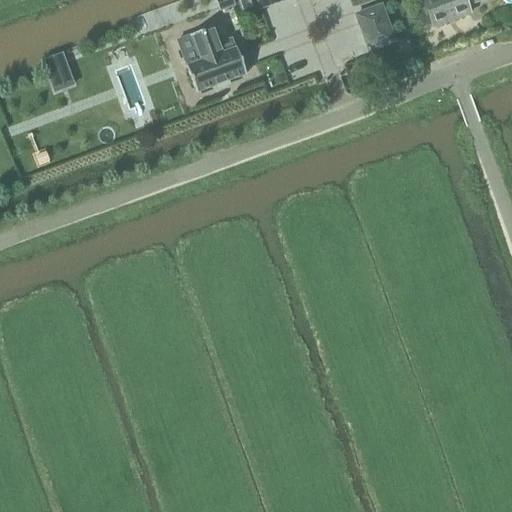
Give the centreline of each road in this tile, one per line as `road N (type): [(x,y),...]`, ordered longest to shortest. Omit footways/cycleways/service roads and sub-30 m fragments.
road 1 (unclassified): [(0,241),(457,73)]
road 2 (unclassified): [(457,73),(511,227)]
